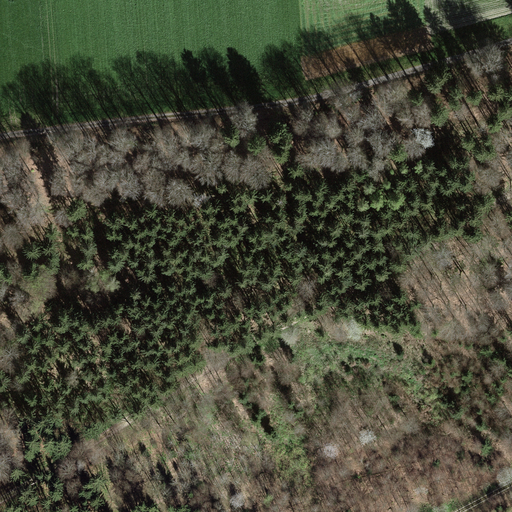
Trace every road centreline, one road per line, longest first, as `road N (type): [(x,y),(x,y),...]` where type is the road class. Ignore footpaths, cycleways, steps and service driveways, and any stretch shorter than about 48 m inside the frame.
road 1 (track): [(511,193),(242,346),(0,500)]
road 2 (track): [(511,37),(345,91),(0,137)]
